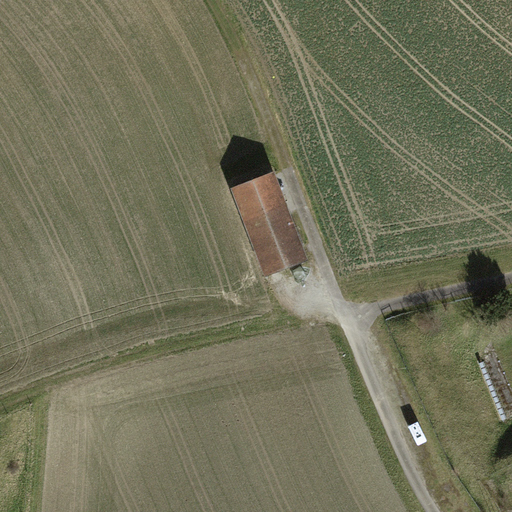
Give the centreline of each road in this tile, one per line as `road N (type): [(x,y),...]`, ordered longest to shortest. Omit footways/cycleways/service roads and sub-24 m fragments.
road 1 (track): [(0,408),(125,363),(345,315)]
road 2 (track): [(213,0),(345,315)]
road 3 (track): [(345,315),(434,511)]
road 4 (track): [(511,277),(345,315)]
